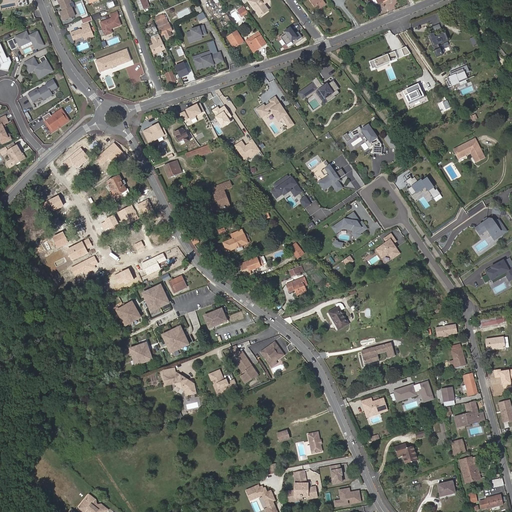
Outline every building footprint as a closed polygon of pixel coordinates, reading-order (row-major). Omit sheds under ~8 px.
[(63,21),(74,17),(75,16),(72,8),(71,8),(69,3),(72,2),(70,0),(59,0),(58,0),(59,4),(60,4),(62,9),(64,8),(65,11),(63,11),(60,12),(63,21)] [(146,0),(139,0),(143,10),(150,8),(146,0)] [(261,4),(267,0),(248,0),(260,17),(267,12),(261,4)] [(270,1),(269,0),(267,0),(261,4),(267,12),(269,11),(265,5),(270,1)] [(326,5),(322,0),(309,0),(315,7),(317,6),(320,9),(326,5)] [(335,12),(331,6),(325,10),(329,15),(332,13),(333,14),(335,12)] [(241,17),(248,13),(245,8),(239,12),(241,17)] [(111,29),(121,25),(117,17),(119,16),(117,12),(110,15),(112,19),(100,23),(105,36),(112,33),(111,29)] [(199,20),(205,17),(203,12),(197,15),(199,20)] [(155,18),(162,36),(166,34),(167,38),(172,35),(171,32),(172,31),(167,20),(162,22),(160,16),(155,18)] [(91,30),(89,23),(82,26),(83,29),(83,31),(80,30),(71,33),(74,40),(77,38),(79,35),(84,37),(85,40),(94,37),(92,33),(91,30)] [(206,35),(203,26),(190,30),(191,32),(187,33),(190,42),(195,41),(194,38),(201,36),(206,35)] [(44,45),(37,32),(28,36),(26,32),(15,37),(7,41),(12,50),(17,48),(15,45),(18,43),(20,46),(32,41),(35,49),(44,45)] [(266,45),(259,33),(246,41),(254,53),(266,45)] [(434,33),(428,35),(437,57),(443,55),(439,44),(448,40),(445,33),(435,37),(434,33)] [(165,50),(162,41),(161,42),(157,34),(154,35),(155,38),(152,40),(154,45),(151,46),(154,55),(158,53),(158,54),(162,53),(161,51),(165,50)] [(238,40),(236,37),(230,41),(235,48),(244,42),(241,39),(238,40)] [(7,58),(0,44),(0,43),(0,63),(1,65),(0,69),(8,71),(11,62),(9,57),(7,58)] [(406,47),(401,49),(404,56),(410,54),(406,47)] [(120,54),(119,52),(94,61),(99,73),(111,69),(116,68),(116,67),(131,61),(128,51),(120,54)] [(394,51),(368,61),(371,69),(397,59),(394,51)] [(223,61),(220,53),(211,56),(209,52),(207,53),(200,55),(201,58),(194,61),(197,67),(203,65),(204,67),(204,68),(214,65),(213,65),(223,61)] [(52,71),(47,62),(44,56),(39,59),(42,64),(39,66),(37,65),(33,58),(24,64),(29,73),(34,70),(36,69),(38,70),(42,75),(42,77),(52,71)] [(189,74),(184,63),(175,67),(179,78),(189,74)] [(467,66),(450,73),(452,77),(447,79),(448,81),(447,82),(449,87),(460,83),(459,81),(467,78),(465,74),(470,72),(467,66)] [(42,77),(42,75),(38,70),(36,69),(34,70),(39,79),(42,77)] [(166,76),(168,82),(175,79),(173,73),(166,76)] [(313,83),(299,93),(302,99),(318,88),(325,99),(340,88),(334,80),(326,85),(320,82),(315,75),(310,79),(313,83)] [(44,101),(53,95),(51,92),(58,88),(53,79),(46,84),(46,85),(41,88),(42,89),(40,90),(39,89),(38,90),(37,89),(28,94),(33,103),(42,97),(44,101)] [(418,84),(403,91),(408,103),(424,96),(418,84)] [(295,125),(275,96),(269,101),(270,103),(265,107),(263,105),(256,110),(261,118),(270,112),(277,122),(282,119),(289,129),(295,125)] [(200,102),(178,114),(183,123),(205,111),(200,102)] [(218,106),(211,110),(223,127),(231,122),(229,119),(232,117),(224,105),(219,109),(218,106)] [(49,113),(42,118),(53,133),(69,122),(61,110),(52,117),(49,113)] [(3,127),(2,125),(4,124),(8,122),(5,117),(0,118),(0,138),(3,143),(11,139),(9,135),(7,136),(3,127)] [(158,123),(142,131),(148,143),(164,136),(158,123)] [(359,126),(349,133),(353,138),(362,132),(368,140),(365,142),(369,148),(373,145),(372,153),(380,154),(381,145),(368,125),(362,130),(359,126)] [(182,129),(176,132),(179,137),(177,138),(179,141),(183,139),(186,143),(189,141),(185,133),(184,134),(182,129)] [(479,147),(477,143),(475,139),(462,145),(462,147),(458,149),(459,152),(455,154),(458,159),(467,155),(466,154),(470,152),(471,153),(476,163),(485,158),(479,147)] [(242,140),(235,145),(245,160),(259,150),(253,140),(245,145),(242,140)] [(13,142),(0,149),(0,152),(2,156),(7,153),(11,160),(7,162),(10,168),(26,160),(17,144),(15,146),(13,142)] [(114,143),(96,159),(102,166),(108,160),(112,164),(124,153),(114,143)] [(205,154),(211,152),(208,145),(186,154),(187,157),(204,151),(205,154)] [(462,147),(462,145),(453,150),(455,154),(459,152),(458,149),(462,147)] [(81,147),(62,162),(67,169),(74,164),(77,168),(90,158),(81,147)] [(164,166),(168,177),(181,172),(177,161),(164,166)] [(330,165),(321,171),(324,176),(328,173),(330,175),(318,183),(324,191),(332,185),(337,192),(343,188),(337,180),(345,175),(342,169),(335,174),(330,165)] [(275,186),(270,189),(275,196),(289,187),(291,190),(298,186),(292,178),(294,177),(292,173),(287,177),(286,175),(273,183),(275,186)] [(119,177),(108,183),(115,196),(126,190),(123,185),(126,184),(124,181),(122,182),(119,177)] [(435,190),(427,178),(422,182),(421,180),(418,182),(414,177),(412,179),(411,178),(405,181),(408,185),(410,183),(412,186),(408,189),(412,196),(416,192),(417,193),(426,187),(434,199),(440,194),(437,189),(435,190)] [(213,193),(220,211),(230,207),(223,190),(231,187),(229,182),(213,188),(215,193),(213,193)] [(139,198),(149,193),(147,189),(137,194),(139,198)] [(305,208),(311,203),(305,195),(299,200),(305,208)] [(506,216),(507,210),(493,207),(491,217),(500,219),(501,215),(506,216)] [(259,215),(261,221),(270,217),(267,211),(259,215)] [(359,224),(357,221),(359,220),(360,219),(355,212),(336,225),(340,230),(343,228),(352,229),(354,233),(352,234),(356,239),(361,235),(360,234),(367,229),(362,222),(359,224)] [(489,218),(475,227),(480,235),(487,230),(494,240),(507,231),(500,220),(489,218)] [(242,246),(237,237),(224,243),(227,251),(236,248),(237,248),(242,246)] [(390,239),(374,249),(381,259),(389,254),(392,259),(400,254),(390,239)] [(302,253),(295,244),(290,248),(297,257),(302,253)] [(263,264),(266,263),(263,256),(260,257),(240,265),(245,276),(251,274),(249,271),(263,265),(263,264)] [(353,261),(349,256),(343,260),(347,266),(353,261)] [(511,264),(509,258),(485,271),(491,280),(504,273),(509,282),(511,280),(511,264)] [(291,275),(305,271),(303,265),(289,269),(291,275)] [(178,289),(185,285),(181,277),(169,282),(174,293),(179,291),(178,289)] [(303,286),(306,285),(303,278),(287,285),(289,292),(295,289),(296,291),(302,288),(303,291),(305,290),(303,286)] [(161,285),(143,293),(152,312),(170,303),(161,285)] [(133,302),(117,311),(126,326),(141,317),(133,302)] [(348,324),(341,311),(345,308),(343,305),(341,304),(338,304),(336,305),(337,308),(329,313),(338,329),(348,324)] [(226,321),(221,310),(205,316),(209,328),(226,321)] [(479,322),(480,328),(497,324),(496,318),(479,322)] [(457,333),(455,324),(440,327),(436,328),(438,337),(444,335),(445,337),(448,336),(448,334),(457,333)] [(171,353),(189,345),(181,327),(163,335),(171,353)] [(504,348),(502,338),(486,340),(488,350),(504,348)] [(412,342),(414,352),(424,349),(421,339),(412,342)] [(284,355),(282,352),(280,352),(279,350),(280,350),(275,342),(261,352),(270,365),(274,362),(284,355)] [(147,343),(131,349),(136,365),(153,360),(147,343)] [(391,343),(362,351),(365,363),(378,360),(377,354),(387,351),(388,357),(394,355),(391,343)] [(466,365),(461,349),(460,345),(451,347),(452,351),(454,361),(455,363),(452,364),(453,368),(466,365)] [(240,353),(235,346),(229,348),(235,356),(236,356),(240,353)] [(224,349),(228,359),(233,357),(229,347),(224,349)] [(239,359),(244,355),(242,352),(240,353),(236,356),(235,356),(233,358),(237,364),(240,362),(239,359)] [(250,366),(251,365),(244,355),(239,359),(240,362),(237,364),(243,373),(245,372),(246,374),(241,377),(245,383),(257,375),(252,367),(251,367),(250,366)] [(194,383),(176,372),(163,374),(165,385),(174,383),(184,390),(185,395),(196,393),(194,383)] [(225,382),(220,372),(210,376),(212,382),(213,382),(215,386),(217,386),(219,390),(219,392),(219,394),(222,395),(231,391),(230,390),(233,388),(234,390),(238,388),(235,381),(231,383),(232,384),(229,386),(228,384),(227,385),(226,384),(225,382)] [(477,394),(472,374),(464,376),(465,381),(464,381),(466,385),(462,386),(464,393),(466,393),(468,396),(477,394)] [(398,400),(416,394),(415,391),(419,390),(421,390),(422,394),(421,395),(422,400),(430,398),(428,393),(430,392),(427,382),(414,387),(413,385),(399,389),(400,392),(396,393),(398,400)] [(444,406),(455,404),(452,386),(441,388),(444,406)] [(423,402),(432,399),(430,392),(428,393),(430,398),(422,400),(423,402)] [(387,411),(383,399),(372,402),(371,398),(362,401),(363,405),(365,405),(367,411),(371,413),(378,411),(378,413),(387,411)] [(499,401),(502,421),(511,420),(511,404),(511,399),(499,401)] [(480,422),(478,414),(475,402),(470,403),(472,413),(454,417),(457,427),(463,426),(462,424),(474,421),(474,423),(480,422)] [(372,415),(378,413),(378,411),(371,413),(367,411),(365,405),(363,405),(367,417),(369,416),(372,415)] [(290,440),(287,432),(278,435),(280,443),(290,440)] [(321,445),(319,445),(319,443),(320,442),(318,434),(309,436),(313,455),(322,453),(321,445)] [(465,451),(462,440),(454,442),(457,454),(465,451)] [(402,454),(403,458),(405,464),(417,460),(413,446),(407,448),(406,444),(395,448),(398,455),(402,454)] [(480,478),(474,457),(460,461),(466,482),(480,478)] [(340,467),(331,469),(333,482),(335,481),(336,485),(343,484),(341,477),(343,477),(342,471),(341,471),(340,467)] [(295,485),(295,492),(306,490),(305,485),(306,485),(304,472),(295,474),(297,485),(295,485)] [(490,488),(504,485),(502,478),(488,481),(490,488)] [(446,491),(454,490),(452,482),(438,485),(440,496),(447,495),(446,491)] [(258,487),(247,491),(251,499),(262,495),(268,508),(265,509),(266,511),(278,511),(274,502),(277,501),(272,489),(268,491),(266,487),(259,490),(258,487)] [(306,490),(295,492),(296,497),(300,497),(300,498),(302,498),(302,497),(307,496),(307,499),(317,498),(315,488),(308,490),(306,490)] [(360,502),(358,492),(349,493),(349,489),(339,491),(341,501),(334,502),(335,507),(347,504),(346,500),(350,499),(351,504),(360,502)] [(293,492),(289,493),(290,502),(307,499),(307,496),(302,497),(302,498),(300,498),(300,497),(296,497),(295,492),(293,492)] [(107,511),(109,510),(102,505),(102,506),(100,505),(98,505),(97,507),(95,505),(97,504),(96,500),(90,495),(80,507),(80,509),(83,511),(107,511)] [(503,504),(500,495),(485,499),(487,508),(503,504)]
